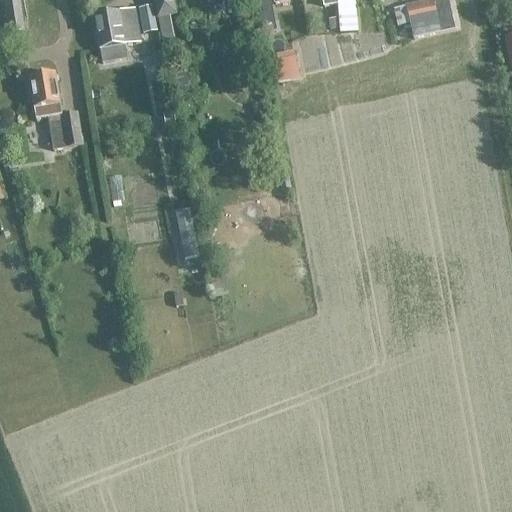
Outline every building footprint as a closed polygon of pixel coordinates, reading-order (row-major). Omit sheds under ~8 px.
[(13,0),(3,1),(9,37),(25,35),(19,0),(13,0)] [(153,0),(157,19),(174,15),(170,0),(202,0),(203,2),(211,0),(153,0)] [(412,40),(453,33),(448,3),(435,6),(434,2),(406,7),(412,40)] [(139,10),(144,35),(156,33),(152,8),(139,10)] [(94,20),(99,49),(103,67),(129,62),(127,49),(142,46),(136,13),(94,20)] [(274,84),(298,79),(293,56),(270,60),(274,84)] [(56,153),(82,149),(77,114),(61,116),(55,75),(30,78),(35,109),(39,108),(41,119),(50,117),(56,153)]
